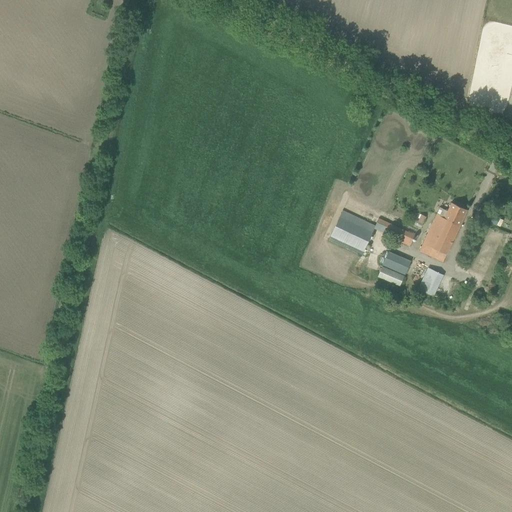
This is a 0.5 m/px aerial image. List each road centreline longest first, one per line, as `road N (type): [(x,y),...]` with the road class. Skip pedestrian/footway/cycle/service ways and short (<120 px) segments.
road 1 (track): [(136,0),(20,511)]
road 2 (unclassified): [(511,150),(219,0)]
